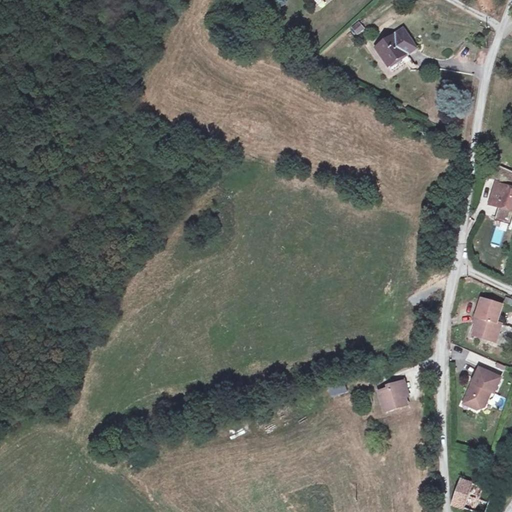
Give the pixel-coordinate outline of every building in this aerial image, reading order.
[(359,21),(351,27),(357,36),(365,30),(359,21)] [(403,29),(377,48),(389,66),(406,54),(407,55),(417,48),(403,29)] [(511,188),(496,184),(490,204),(507,209),(507,207),(511,208),(511,188)] [(494,342),(500,323),(497,323),(502,305),(482,299),(476,317),(479,318),(473,336),(494,342)] [(485,407),(492,392),(495,394),(501,378),(480,369),(472,387),(473,388),(472,391),(470,390),(466,400),(473,403),(471,407),(478,410),(485,407)] [(331,396),(347,392),(344,382),(328,386),(331,396)] [(406,398),(404,392),(407,391),(405,382),(388,387),(389,389),(379,392),(385,410),(395,407),(396,409),(408,405),(406,398)] [(464,510),(473,484),(462,480),(453,506),(464,510)] [(475,511),(483,487),(473,484),(464,510),(471,511),(475,511)] [(487,511),(496,492),(483,487),(475,511),(487,511)]
